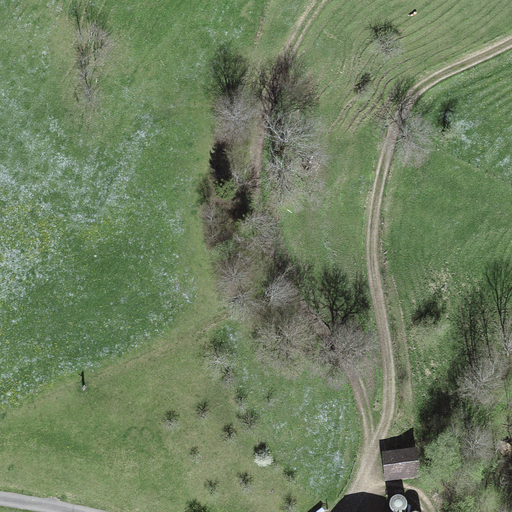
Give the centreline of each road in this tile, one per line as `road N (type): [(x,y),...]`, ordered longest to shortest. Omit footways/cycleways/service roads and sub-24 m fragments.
road 1 (track): [(370,456),(352,370),(281,277),(255,203),(255,160),(278,77),(321,0)]
road 2 (track): [(370,456),(390,395),(372,228),(396,119),(418,88),(511,41)]
